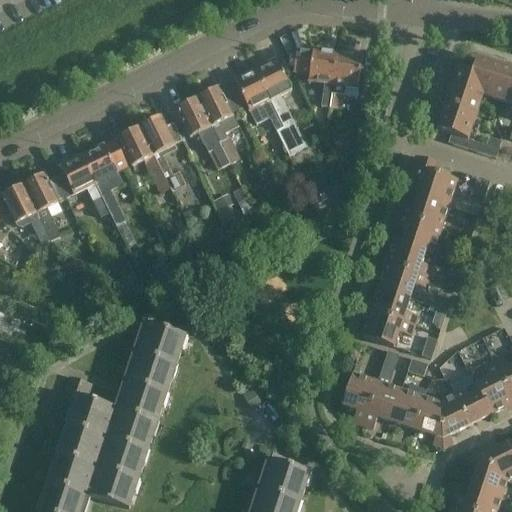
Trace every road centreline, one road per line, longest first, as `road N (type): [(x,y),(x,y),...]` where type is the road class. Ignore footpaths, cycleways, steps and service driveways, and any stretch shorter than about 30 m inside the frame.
road 1 (residential): [(0,149),(295,6),(415,13)]
road 2 (residential): [(511,176),(396,131),(415,13)]
